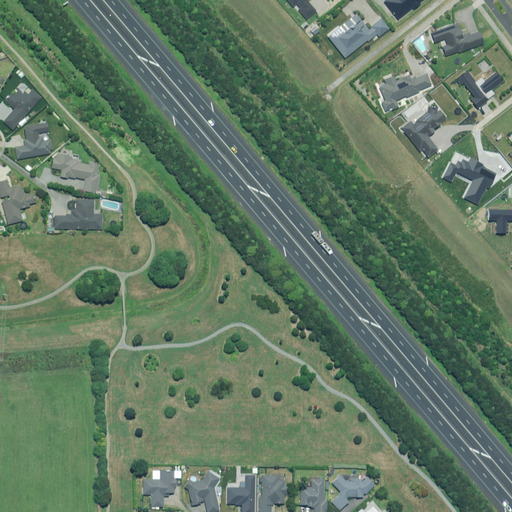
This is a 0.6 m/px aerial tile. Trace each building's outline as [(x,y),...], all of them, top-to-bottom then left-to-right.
[(286,0),(292,7),(296,5),(300,9),(298,11),(306,20),(315,12),(306,1),(307,0),(309,0),(286,0)] [(386,0),(384,2),(397,20),(412,8),(413,10),(420,4),(419,3),(422,0),(386,0)] [(355,16),(327,38),(344,59),(367,41),(367,42),(376,35),(378,38),(388,30),(380,20),(367,30),(355,16)] [(459,51),(484,42),(479,30),(471,33),(470,31),(462,33),(457,22),(432,31),(435,41),(445,37),(447,43),(443,45),(446,55),(459,51)] [(382,100),(386,109),(392,107),(393,108),(399,105),(396,99),(406,94),(407,95),(419,90),(419,89),(432,83),(427,72),(416,77),(411,66),(407,68),(410,73),(396,79),(393,74),(384,77),(386,82),(379,85),(385,99),(382,100)] [(467,70),(458,77),(462,82),(464,81),(475,95),(472,97),(479,107),(488,100),(483,95),(504,79),(497,70),(490,76),(478,85),(467,70)] [(28,87),(22,82),(18,88),(19,88),(13,95),(11,93),(5,100),(14,109),(3,121),(12,129),(36,104),(35,103),(41,97),(33,89),(28,94),(25,91),(28,87)] [(402,126),(420,150),(423,148),(429,155),(438,148),(428,134),(435,129),(433,127),(447,116),(440,108),(437,110),(438,106),(429,104),(428,110),(416,119),(417,120),(413,123),(411,119),(402,126)] [(17,159),(52,153),(50,140),(43,141),(43,137),(40,137),(39,132),(26,134),(26,139),(24,139),(25,146),(15,147),(17,159)] [(89,165),(78,163),(79,161),(71,159),(72,157),(57,154),(56,158),(53,158),(51,168),(62,170),(60,177),(67,178),(68,176),(85,179),(83,191),(97,193),(100,175),(97,175),(99,164),(89,163),(89,165)] [(30,203),(36,202),(34,194),(28,195),(27,194),(24,195),(21,184),(10,188),(8,180),(0,181),(0,195),(1,198),(8,196),(9,199),(2,201),(8,224),(23,220),(19,208),(30,205),(30,203)] [(76,209),(71,209),(71,213),(67,213),(67,216),(49,216),(49,227),(54,227),(54,228),(102,229),(102,214),(98,214),(98,210),(94,210),(94,200),(76,199),(76,209)] [(511,208),(489,208),(488,219),(496,219),(496,231),(506,231),(506,219),(511,219),(511,208)] [(220,478),(208,471),(203,479),(188,482),(187,485),(191,505),(205,502),(206,511),(214,511),(219,511),(215,487),(220,478)] [(169,493),(175,493),(175,487),(177,487),(177,478),(174,478),(174,472),(160,472),(160,479),(143,479),(143,494),(152,495),(151,507),(164,507),(164,496),(168,497),(169,493)] [(254,511),(255,475),(245,475),(245,487),(228,487),(227,504),(242,504),(241,511),(254,511)] [(347,503),(347,497),(363,498),(374,485),(366,478),(363,482),(346,480),(340,475),(332,483),(339,491),(339,495),(332,502),(339,510),(347,503)] [(284,485),(284,481),(280,481),(280,477),(263,477),(262,497),(259,497),(258,511),(271,511),(272,504),(285,504),(286,494),(287,494),(288,485),(284,485)] [(324,500),(324,479),(312,479),(311,488),(300,487),(300,505),(309,505),(309,508),(314,508),(313,511),(326,511),(327,500),(324,500)]
